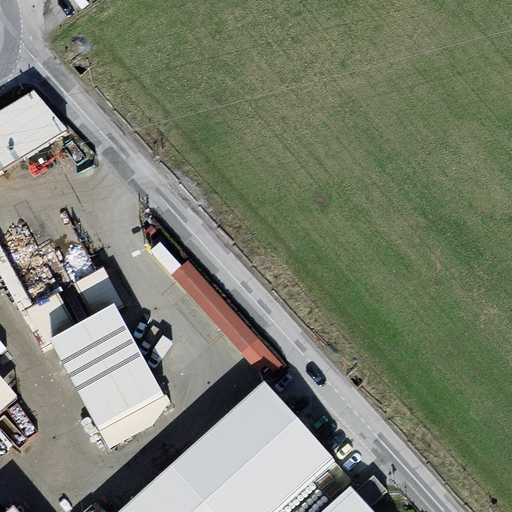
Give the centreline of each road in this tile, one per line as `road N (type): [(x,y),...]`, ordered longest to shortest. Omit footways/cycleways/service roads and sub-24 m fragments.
road 1 (unclassified): [(6,51),(444,511)]
road 2 (track): [(511,501),(104,48)]
